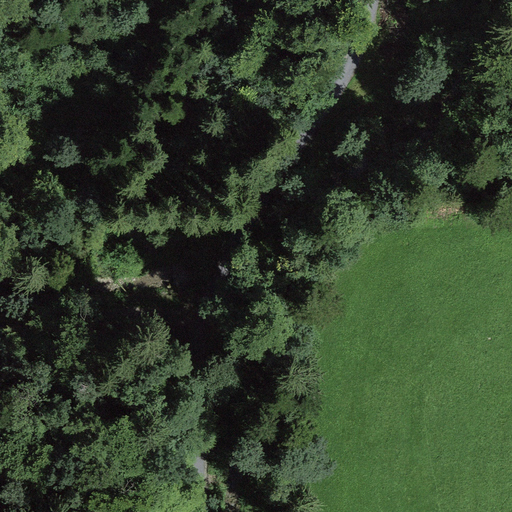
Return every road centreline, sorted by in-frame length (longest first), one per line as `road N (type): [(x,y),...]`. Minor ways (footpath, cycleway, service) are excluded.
road 1 (track): [(200,511),(202,332),(230,264),(372,0)]
road 2 (track): [(202,332),(130,316),(22,330),(0,348)]
